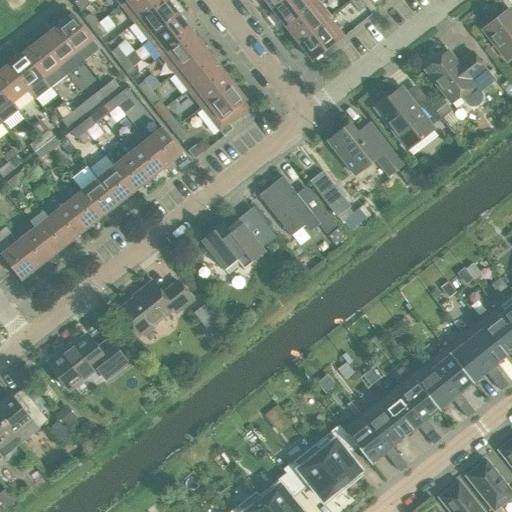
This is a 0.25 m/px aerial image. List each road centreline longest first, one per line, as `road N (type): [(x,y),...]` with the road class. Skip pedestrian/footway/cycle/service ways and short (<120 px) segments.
road 1 (residential): [(23,339),(307,114)]
road 2 (residential): [(307,114),(454,0)]
road 3 (residential): [(511,406),(381,511)]
road 4 (residential): [(307,114),(215,0)]
